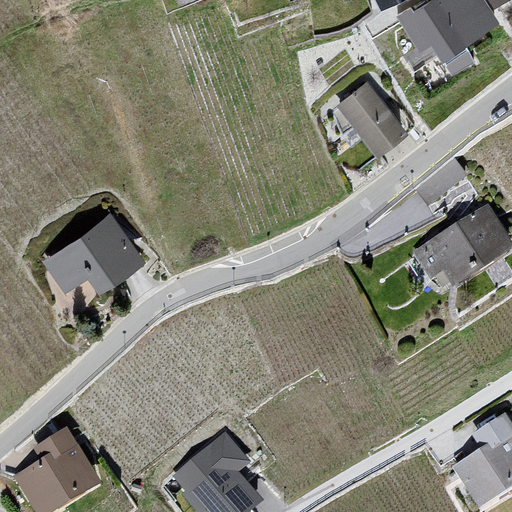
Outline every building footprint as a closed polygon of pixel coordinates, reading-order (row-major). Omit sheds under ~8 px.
[(478,0),(427,0),(400,17),(417,45),(428,38),(439,54),(492,21),(478,0)] [(366,83),(338,105),(374,152),(403,131),(366,83)] [(511,244),(487,206),(415,252),(431,278),(446,269),(457,286),(511,250),(511,244)] [(108,215),(43,260),(64,290),(87,273),(99,290),(141,260),(108,215)] [(482,449),(454,467),(482,510),(511,490),(511,423),(507,416),(474,437),(482,449)] [(43,463),(19,477),(39,511),(53,511),(100,485),(68,431),(36,450),(43,463)] [(224,435),(176,477),(190,493),(186,496),(200,511),(247,511),(260,501),(235,474),(248,463),(224,435)]
